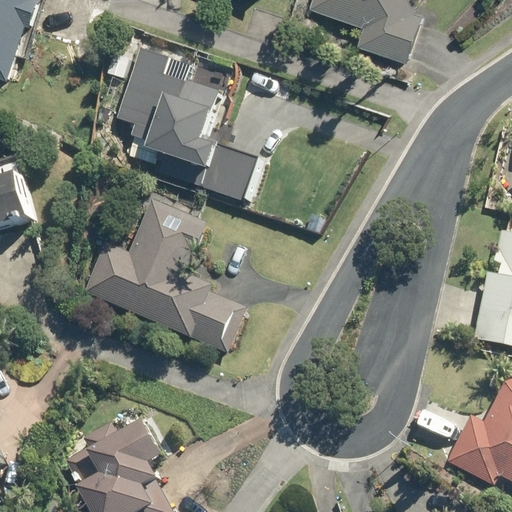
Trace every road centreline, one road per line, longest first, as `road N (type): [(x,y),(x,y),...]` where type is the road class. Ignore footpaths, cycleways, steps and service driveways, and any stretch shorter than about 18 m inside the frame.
road 1 (residential): [(435,155),(440,214),(392,402),(382,420),(347,435),(310,421)]
road 2 (residential): [(310,421),(295,389),(299,373),(388,211),(435,155)]
